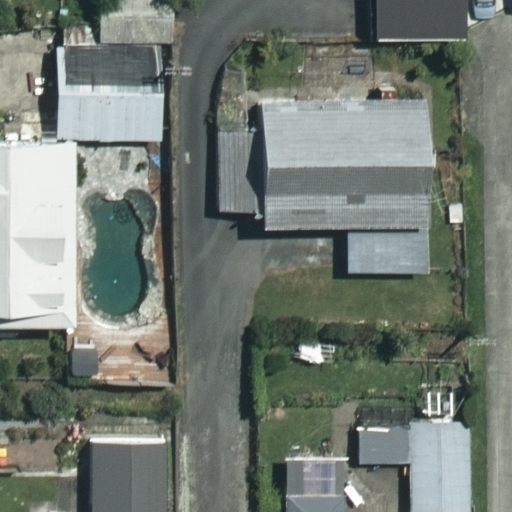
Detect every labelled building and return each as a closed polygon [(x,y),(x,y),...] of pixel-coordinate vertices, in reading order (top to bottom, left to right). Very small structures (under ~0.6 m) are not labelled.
[(147,32),(167,31),(166,0),(88,0),(89,33),(147,32)] [(461,0),(366,0),(366,34),(461,35),(461,0)] [(46,122),(46,134),(149,131),(147,32),(89,33),(44,34),(46,122)] [(419,95),(214,91),(212,213),(338,216),(337,264),(415,265),(419,95)] [(46,134),(46,122),(0,123),(0,308),(50,307),(46,134)] [(439,423),(357,423),(357,457),(407,457),(407,506),(462,507),(462,457),(439,457),(439,423)] [(158,511),(155,434),(81,437),(84,511),(158,511)]
